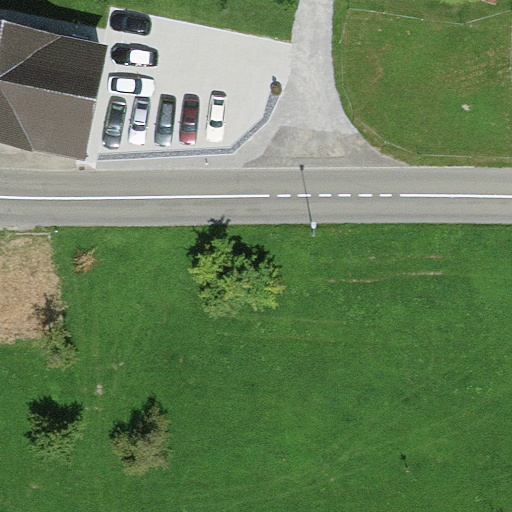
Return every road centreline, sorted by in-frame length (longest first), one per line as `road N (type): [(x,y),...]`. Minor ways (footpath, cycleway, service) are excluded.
road 1 (tertiary): [(511,198),(0,197)]
road 2 (track): [(319,197),(315,0)]
